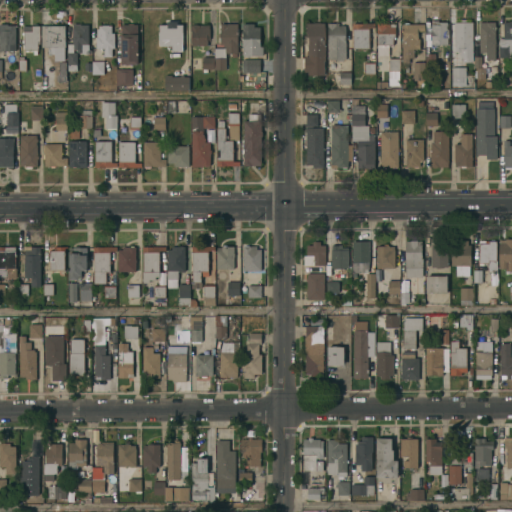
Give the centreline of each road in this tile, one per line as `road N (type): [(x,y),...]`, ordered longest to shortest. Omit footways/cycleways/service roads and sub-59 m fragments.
road 1 (tertiary): [(0,209),(511,203)]
road 2 (residential): [(0,413),(511,407)]
road 3 (tertiary): [(286,0),(283,511)]
